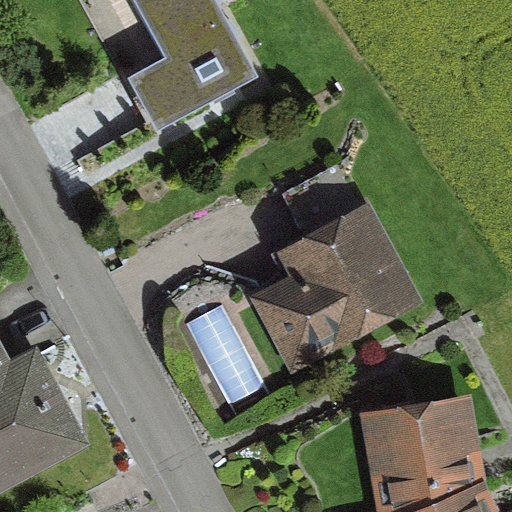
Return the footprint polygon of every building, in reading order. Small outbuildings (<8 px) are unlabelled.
[(139,0),(172,60),(134,80),(154,118),(243,69),(226,39),(235,34),(208,6),(217,1),(215,0),(139,0)] [(258,301),(289,359),(403,298),(358,215),(298,247),(312,272),(303,277),(300,272),(291,276),(294,282),(258,301)] [(0,480),(72,441),(26,357),(0,371),(0,480)] [(376,483),(380,511),(414,511),(463,490),(457,452),(465,450),(457,404),(385,416),(392,459),(372,462),(376,483)] [(482,511),(471,486),(463,490),(415,511),(482,511)]
